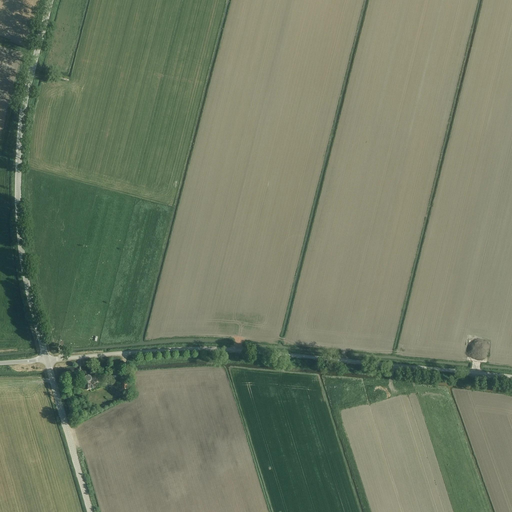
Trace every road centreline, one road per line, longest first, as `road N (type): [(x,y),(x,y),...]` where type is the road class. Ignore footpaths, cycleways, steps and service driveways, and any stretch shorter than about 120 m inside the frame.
road 1 (unclassified): [(511,378),(222,349),(46,360)]
road 2 (tertiary): [(46,360),(21,244),(18,172),(23,104),(51,0)]
road 3 (tertiary): [(90,511),(46,360)]
